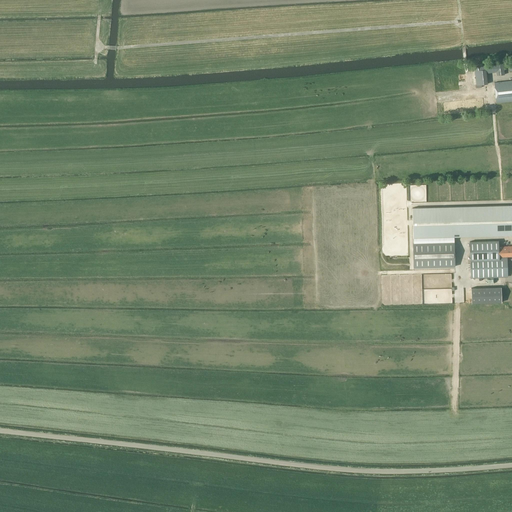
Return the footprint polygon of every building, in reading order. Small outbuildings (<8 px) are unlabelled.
[(474,67),(477,85),(481,85),(488,84),(486,73),(497,72),(497,76),(505,75),(503,64),(474,67)] [(511,81),(494,83),(497,103),(511,101),(511,81)] [(511,235),(511,205),(412,208),(413,238),(511,235)] [(498,241),(469,242),(470,255),(471,278),(508,277),(507,257),(511,256),(511,246),(498,247),(498,241)] [(454,242),(413,243),(414,268),(454,267),(454,242)] [(501,288),(471,289),(472,304),(502,303),(501,288)]
